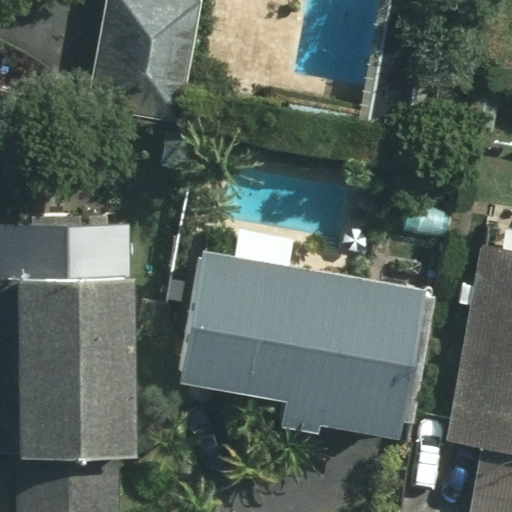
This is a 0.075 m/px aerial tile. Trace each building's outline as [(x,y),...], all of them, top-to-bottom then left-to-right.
[(106,0),(91,114),(181,127),(198,0),(106,0)] [(390,0),(373,113),(444,124),(463,0),(390,0)] [(511,511),(511,211),(479,207),(445,446),(473,450),(463,511),(511,511)] [(141,219),(0,218),(0,449),(18,450),(17,511),(119,511),(120,463),(139,463),(141,219)] [(424,283),(197,250),(177,391),(281,406),(278,430),(320,436),(322,423),(402,434),(424,283)]
